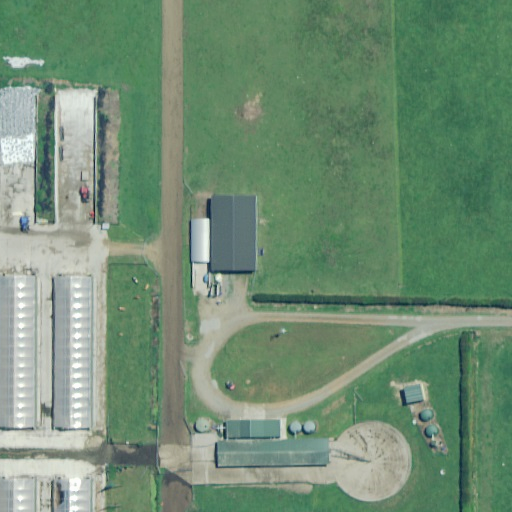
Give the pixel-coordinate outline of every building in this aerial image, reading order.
[(98,93),(57,92),(55,167),(96,168),(98,93)] [(258,272),(260,198),(217,197),(216,271),(258,272)] [(211,244),(191,244),(191,289),(211,289),(211,244)] [(0,338),(0,429),(34,430),(36,279),(1,278),(0,338)] [(93,279),(55,278),(54,429),(93,429),(93,279)] [(426,384),(407,386),(409,404),(429,401),(426,384)] [(432,410),(420,414),(432,455),(444,451),(432,410)] [(283,441),(283,422),(229,423),(229,442),(220,442),(221,467),(332,466),(331,440),(283,441)] [(292,435),(316,435),(316,423),(292,423),(292,435)] [(0,511),(35,511),(36,482),(0,481),(0,511)] [(91,511),(92,481),(55,481),(55,511),(91,511)]
